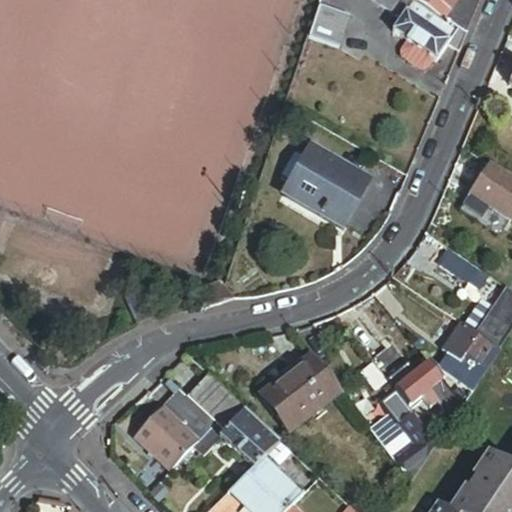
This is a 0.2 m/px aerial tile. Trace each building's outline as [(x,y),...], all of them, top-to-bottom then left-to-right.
[(369,0),(400,21),(391,34),(405,44),(432,62),(434,63),(446,47),(457,54),(465,38),(441,22),(408,0),(369,0)] [(455,0),(408,0),(441,22),(455,0)] [(480,0),(455,0),(441,22),(465,38),(480,0)] [(317,8),(307,39),(338,49),(348,18),(317,8)] [(426,71),(432,62),(405,44),(399,53),(400,59),(420,73),(426,71)] [(284,195),(288,197),(324,218),(326,215),(343,224),(364,187),(366,183),(309,151),(284,195)] [(509,225),(511,220),(511,185),(489,170),(470,199),(489,212),(509,225)] [(324,218),(288,197),(285,202),(343,234),(368,190),(364,187),(343,224),(326,215),(324,218)] [(489,212),(470,199),(463,209),(482,222),(489,212)] [(474,273),(448,255),(439,269),(465,286),(474,273)] [(199,292),(204,311),(234,302),(224,289),(221,285),(199,292)] [(146,291),(130,296),(138,321),(154,316),(146,291)] [(511,313),(511,296),(505,292),(475,337),(481,342),(489,331),(497,336),(511,313)] [(489,347),(499,354),(511,334),(511,313),(497,336),(489,347)] [(464,388),(472,394),(499,354),(489,347),(481,342),(475,337),(460,327),(441,354),(459,366),(465,357),(479,366),(464,388)] [(489,331),(481,342),(489,347),(497,336),(489,331)] [(370,364),(387,384),(407,367),(390,347),(370,364)] [(284,385),(309,365),(305,359),(279,379),(284,385)] [(290,436),(341,396),(314,361),(309,365),(284,385),(287,388),(265,405),(276,419),(290,436)] [(439,409),(451,424),(461,410),(449,395),(427,368),(416,377),(407,367),(387,384),(408,411),(421,400),(432,414),(439,409)] [(214,430),(235,408),(204,382),(185,404),(214,430)] [(287,388),(284,385),(259,404),(273,422),(276,419),(265,405),(287,388)] [(449,395),(461,410),(468,399),(458,387),(449,395)] [(172,393),(165,388),(161,393),(167,398),(172,393)] [(162,413),(198,446),(214,430),(185,404),(177,397),(162,413)] [(261,464),(278,447),(235,408),(214,430),(198,446),(190,454),(200,463),(218,445),(250,474),(261,464)] [(416,449),(394,465),(409,485),(437,446),(409,412),(395,422),(398,426),(416,449)] [(190,454),(198,446),(162,413),(134,441),(170,475),(190,454)] [(394,465),(416,449),(398,426),(379,440),(379,445),(394,465)] [(511,511),(511,473),(490,459),(474,483),(476,484),(469,495),(466,493),(453,511),(444,511),(439,509),(436,511),(511,511)] [(250,474),(211,511),(245,511),(247,510),(248,511),(288,511),(290,511),(300,500),(261,464),(250,474)]
